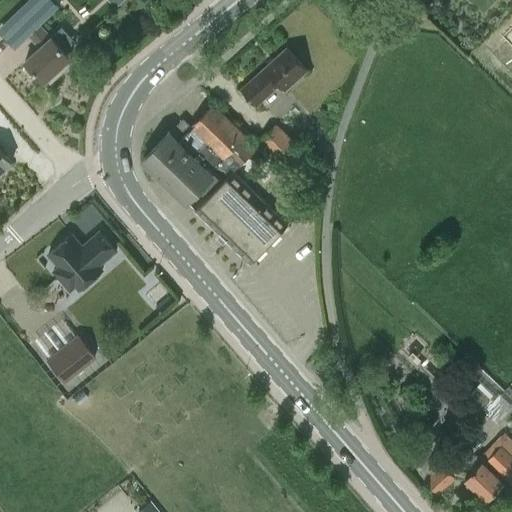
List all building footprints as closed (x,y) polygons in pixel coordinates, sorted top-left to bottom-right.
[(25,0),(0,25),(0,29),(15,46),(62,0),(25,0)] [(50,36),(40,25),(28,36),(38,47),(24,60),(44,82),(70,58),(64,52),(75,42),(60,27),(50,36)] [(256,104),(279,83),(285,89),(306,69),(286,46),(241,88),(256,104)] [(203,146),(214,157),(217,153),(222,158),(229,152),(242,164),(255,149),(243,137),(245,135),(213,104),(178,142),(194,157),(203,146)] [(301,149),(276,124),(258,141),(283,166),(301,149)] [(194,157),(178,142),(169,134),(143,162),(186,204),(202,187),(213,175),(204,167),(214,157),(203,146),(194,157)] [(0,173),(11,163),(0,150),(0,173)] [(288,227),(260,200),(232,173),(195,212),(250,267),(288,227)] [(98,267),(116,252),(99,232),(87,242),(89,245),(84,250),(71,235),(47,255),(58,267),(52,272),(69,291),(74,287),(78,291),(102,271),(98,267)] [(76,334),(45,359),(63,381),(94,356),(76,334)] [(311,362),(323,374),(329,368),(317,356),(311,362)] [(511,411),(511,382),(503,392),(499,388),(482,407),(501,424),(511,411)] [(464,478),(486,500),(503,483),(511,491),(511,438),(506,433),(491,448),(495,452),(485,462),(483,460),(464,478)] [(441,466),(425,480),(438,494),(455,480),(441,466)]
